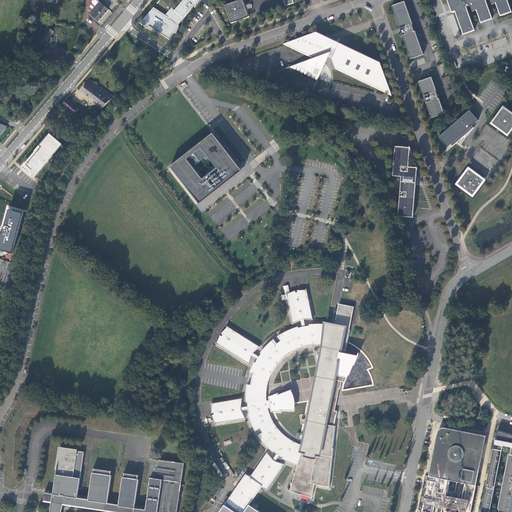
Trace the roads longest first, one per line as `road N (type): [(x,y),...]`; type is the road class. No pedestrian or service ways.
road 1 (tertiary): [(185,70),(127,112),(74,178),(49,241),(17,384),(0,418)]
road 2 (unclassified): [(371,0),(468,275)]
road 3 (tertiary): [(404,511),(445,306),(468,275)]
road 4 (unclassified): [(0,162),(120,20)]
road 5 (residential): [(476,511),(495,412),(470,383),(433,390)]
road 6 (tertiary): [(319,16),(185,70)]
